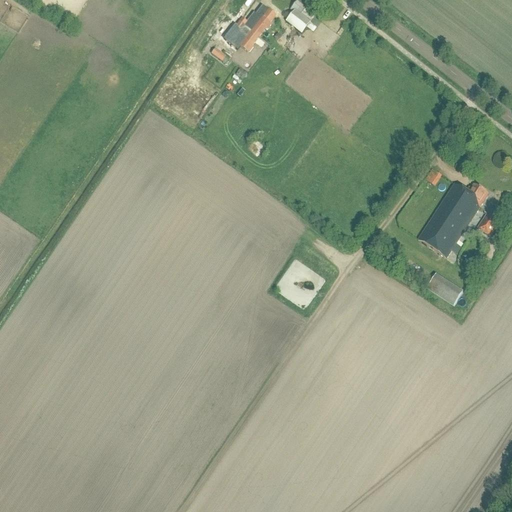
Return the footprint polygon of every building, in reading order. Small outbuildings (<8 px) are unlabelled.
[(322,23),(296,3),(289,11),(293,14),(285,24),(301,36),(306,29),(313,35),(322,23)] [(239,24),(259,39),(265,31),(266,32),(271,26),(269,25),(275,18),(264,9),(257,18),(254,15),(246,24),(242,20),(239,24)] [(252,48),(259,39),(239,24),(236,28),(244,34),(240,39),(244,42),(240,48),(247,54),(248,54),(253,48),(252,48)] [(233,43),(224,35),(217,44),(219,46),(216,51),(215,50),(211,55),(222,64),(226,58),(221,55),(225,50),(227,51),(233,43)] [(489,196),(473,186),(467,195),(455,187),(419,243),(447,261),(452,254),(456,257),(461,250),(456,247),(489,196)] [(500,223),(488,215),(478,230),(490,238),(500,223)] [(463,294),(436,276),(426,291),(453,308),(463,294)]
